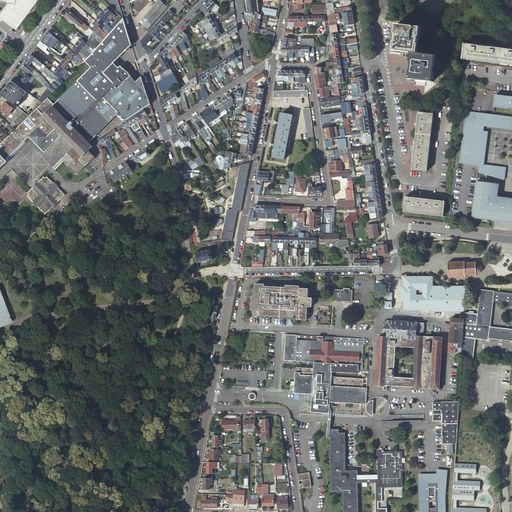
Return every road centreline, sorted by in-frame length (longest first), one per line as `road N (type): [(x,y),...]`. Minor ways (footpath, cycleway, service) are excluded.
road 1 (unclassified): [(247,200),(328,200),(309,70),(273,65)]
road 2 (residential): [(389,226),(356,0)]
road 3 (residential): [(206,410),(283,409),(297,511)]
road 4 (unclassified): [(233,272),(397,270)]
road 5 (residential): [(233,272),(206,410)]
road 6 (residential): [(273,65),(247,200)]
road 7 (unclassified): [(511,240),(389,226)]
